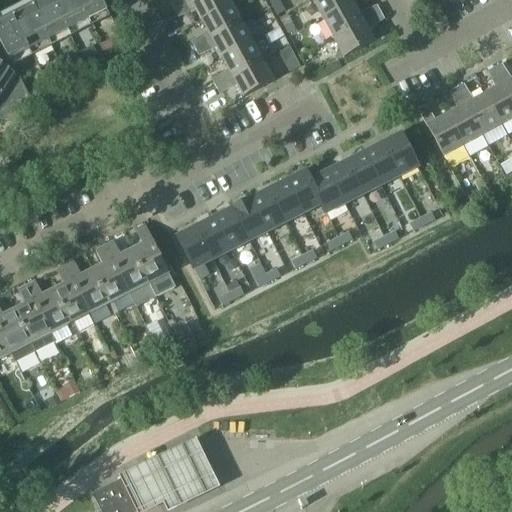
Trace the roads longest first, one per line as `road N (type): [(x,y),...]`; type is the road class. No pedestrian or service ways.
road 1 (secondary): [(241,511),(511,369)]
road 2 (residential): [(0,267),(207,164)]
road 3 (residential): [(207,164),(131,0)]
road 4 (residential): [(207,164),(323,106)]
